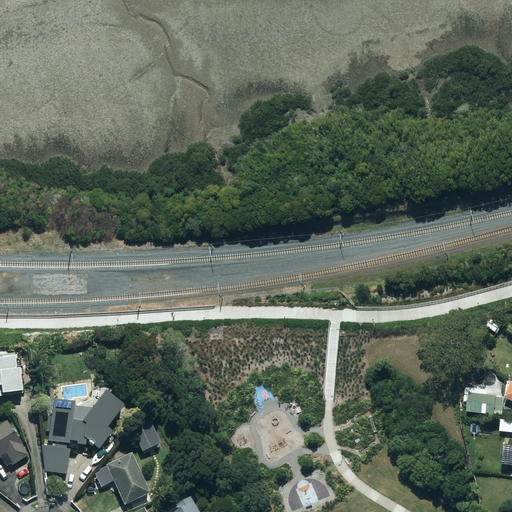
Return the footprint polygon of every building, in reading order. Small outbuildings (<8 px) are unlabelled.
[(492,318),(487,325),(500,334),(505,326),(492,318)] [(20,357),(0,358),(0,396),(7,396),(26,394),(26,391),(27,391),(24,368),(21,368),(20,357)] [(80,401),(57,399),(44,469),(69,474),(73,441),(80,441),(80,444),(102,449),(116,430),(111,427),(129,404),(111,390),(95,407),(79,406),(80,401)] [(474,391),(471,412),(499,415),(501,395),(474,391)] [(11,420),(0,427),(0,460),(4,458),(9,467),(14,464),(15,466),(33,454),(11,420)] [(154,492),(135,453),(109,465),(128,505),(154,492)] [(207,511),(199,496),(184,505),(186,509),(180,511),(207,511)]
